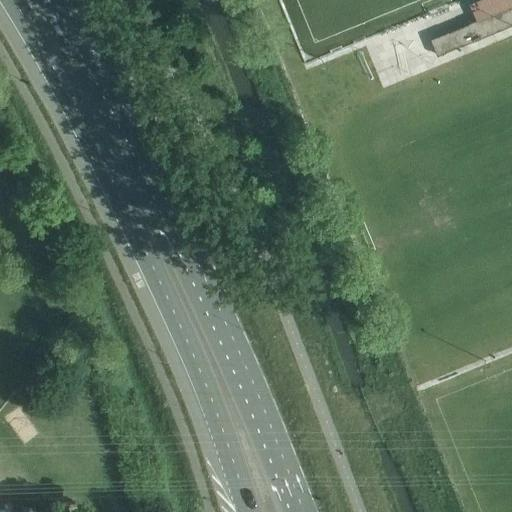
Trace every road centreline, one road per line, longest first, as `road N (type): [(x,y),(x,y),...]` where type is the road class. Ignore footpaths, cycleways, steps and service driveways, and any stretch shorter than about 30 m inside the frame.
road 1 (secondary): [(302,511),(231,339),(62,0)]
road 2 (secondary): [(13,0),(136,230),(249,511)]
